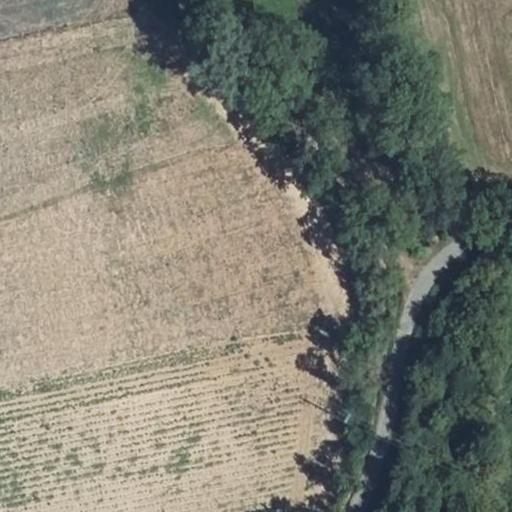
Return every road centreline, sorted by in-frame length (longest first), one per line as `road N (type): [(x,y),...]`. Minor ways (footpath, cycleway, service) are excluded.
road 1 (track): [(422,277),(195,0)]
road 2 (unclassified): [(350,511),(379,456),(422,277),(482,231),(511,219)]
